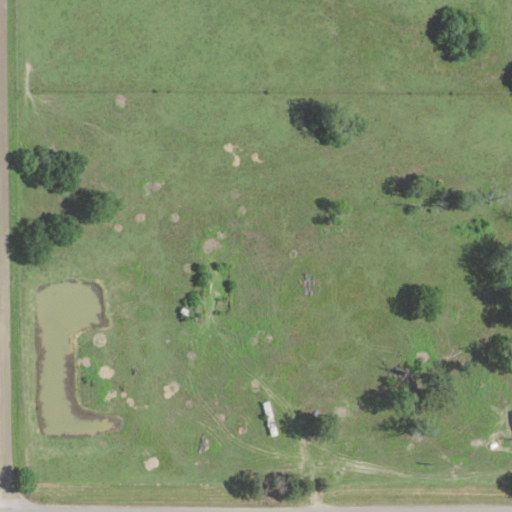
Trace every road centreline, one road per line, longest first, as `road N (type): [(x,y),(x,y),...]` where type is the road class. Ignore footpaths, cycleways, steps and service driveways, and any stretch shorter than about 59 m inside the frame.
road 1 (residential): [(511,509),(0,509)]
road 2 (residential): [(8,510),(6,0)]
